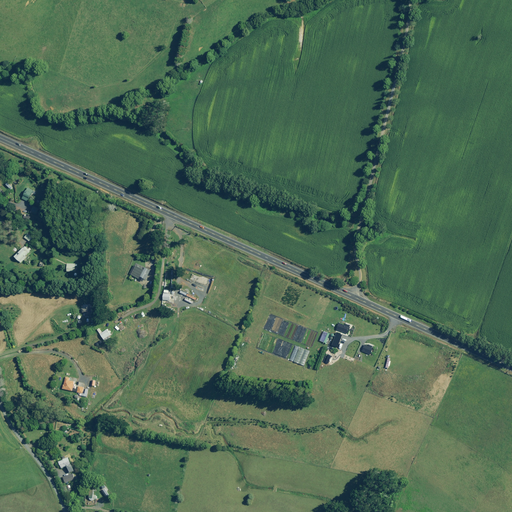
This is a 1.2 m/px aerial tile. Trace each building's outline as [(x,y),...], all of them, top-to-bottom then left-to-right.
[(33,190),(28,187),(24,194),(30,197),(33,190)] [(39,208),(33,206),(31,212),(36,215),(39,208)] [(33,237),(28,233),(25,237),(30,241),(33,237)] [(29,249),(25,246),(15,257),(22,262),(25,259),(33,251),(30,248),(29,249)] [(145,267),(138,263),(132,275),(145,281),(151,270),(145,267)] [(113,334),(109,328),(101,334),(105,339),(113,334)] [(71,378),(66,377),(63,389),(80,393),(80,395),(87,397),(89,389),(87,389),(86,393),(84,393),(85,387),(79,386),(78,388),(76,387),(76,386),(75,386),(76,384),(74,384),(75,381),(71,380),(71,378)] [(71,465),(69,457),(59,461),(62,468),(68,466),(70,472),(75,471),(72,464),(71,465)] [(75,479),(73,473),(63,477),(65,483),(75,479)]
